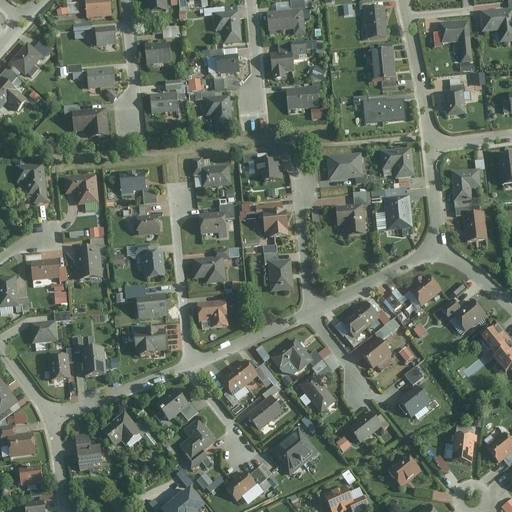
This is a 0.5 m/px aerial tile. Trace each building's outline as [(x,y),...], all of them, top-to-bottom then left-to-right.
[(111,19),(108,0),(84,0),(84,3),(85,14),(86,21),(111,19)] [(168,13),(166,0),(147,0),(149,16),(168,13)] [(177,0),(179,9),(186,8),(184,0),(177,0)] [(303,2),(290,3),(290,11),(303,11),(303,2)] [(373,9),(373,2),(358,3),(359,11),(363,10),(373,9)] [(84,3),(65,5),(66,16),(85,14),(84,3)] [(344,6),(344,16),(353,15),(352,5),(344,6)] [(388,38),(384,8),(373,9),(363,10),(367,41),(388,38)] [(223,15),(222,10),(203,13),(204,18),(212,17),(223,15)] [(511,10),(509,11),(480,13),(481,33),(498,32),(499,44),(511,43),(511,10)] [(306,37),(303,11),(290,11),(266,14),(269,34),(293,31),(294,39),(306,37)] [(241,43),(236,13),(223,15),(212,17),(214,35),(222,34),(224,46),(241,43)] [(471,63),(467,21),(439,24),(439,33),(441,47),(459,45),(460,64),(471,63)] [(179,29),(163,30),(164,40),(180,38),(179,29)] [(115,47),(114,30),(94,31),(95,48),(115,47)] [(439,33),(432,34),(434,50),(441,49),(441,47),(439,33)] [(50,49),(42,41),(32,51),(41,59),(50,49)] [(171,64),(169,43),(144,46),(146,66),(171,64)] [(306,43),(291,45),(292,53),(293,59),(307,58),(306,43)] [(291,45),(278,46),(279,54),(292,53),(291,45)] [(32,51),(26,46),(10,64),(24,77),(41,59),(32,51)] [(224,60),(223,51),(209,52),(210,61),(214,61),(224,60)] [(279,54),(269,55),(271,81),(284,80),(284,75),(294,75),(293,59),(292,53),(279,54)] [(377,54),(370,55),(371,69),(394,67),(393,53),(377,54)] [(224,60),(214,61),(216,77),(239,74),(237,57),(224,60)] [(325,77),(325,67),(312,66),(311,76),(325,77)] [(395,82),(394,67),(371,69),(372,84),(381,84),(395,82)] [(115,87),(113,69),(87,72),(88,81),(89,90),(115,87)] [(18,81),(8,71),(0,79),(10,89),(18,81)] [(87,72),(70,74),(71,83),(88,81),(87,72)] [(484,86),(484,76),(473,77),(474,86),(484,86)] [(17,113),(26,103),(10,89),(0,79),(0,112),(7,104),(17,113)] [(214,80),(215,90),(227,89),(227,79),(214,80)] [(381,84),(382,92),(396,90),(395,82),(381,84)] [(201,95),(200,83),(185,84),(185,95),(201,95)] [(185,84),(164,85),(165,96),(175,96),(185,95),(185,84)] [(317,89),(286,92),(287,113),(319,110),(317,89)] [(464,116),(461,92),(451,94),(444,95),(446,118),(464,116)] [(165,96),(149,98),(151,117),(177,115),(175,96),(165,96)] [(367,97),(352,99),(353,107),(361,106),(361,104),(368,103),(367,97)] [(231,125),(228,99),(203,102),(205,119),(213,118),(215,127),(231,125)] [(405,123),(403,103),(386,105),(386,102),(361,104),(361,106),(364,127),(405,123)] [(78,115),(77,106),(63,108),(64,117),(72,116),(78,115)] [(108,139),(104,112),(78,115),(72,116),(74,135),(88,133),(89,142),(108,139)] [(409,151),(380,154),(382,169),(394,168),(395,179),(412,177),(409,151)] [(365,185),(361,156),(326,161),(329,184),(355,180),(356,187),(365,185)] [(511,157),(498,159),(501,186),(511,184),(511,157)] [(202,171),(201,160),(189,162),(191,177),(203,176),(202,171)] [(281,181),(279,164),(254,166),(255,178),(262,177),(262,182),(281,181)] [(47,197),(44,166),(15,168),(16,185),(27,185),(28,199),(47,197)] [(231,188),(229,168),(202,171),(203,176),(204,190),(231,188)] [(480,171),(451,174),(454,203),(471,202),(470,192),(482,191),(480,176),(480,171)] [(142,192),(140,173),(119,175),(121,194),(142,192)] [(98,206),(95,178),(63,182),(66,198),(76,197),(78,209),(98,206)] [(156,205),(155,191),(142,192),(144,206),(156,205)] [(388,193),(371,194),(371,201),(383,200),(389,200),(388,193)] [(366,195),(353,196),(354,208),(363,207),(368,206),(366,195)] [(389,200),(383,200),(386,233),(412,229),(408,197),(389,200)] [(454,203),(455,217),(462,216),(479,214),(478,201),(471,202),(454,203)] [(265,215),(264,205),(253,207),(254,216),(262,216),(265,215)] [(235,221),(234,207),(219,207),(220,216),(223,215),(224,221),(235,221)] [(366,236),(363,207),(354,208),(335,210),(338,229),(348,228),(349,238),(366,236)] [(151,219),(150,208),(136,210),(137,220),(151,219)] [(291,237),(288,213),(265,215),(262,216),(265,239),(291,237)] [(486,242),(483,214),(479,214),(462,216),(465,244),(486,242)] [(224,221),(223,215),(220,216),(199,218),(201,236),(225,234),(224,221)] [(159,236),(158,218),(151,219),(137,220),(138,238),(159,236)] [(90,229),(91,239),(100,238),(100,228),(90,229)] [(105,241),(89,241),(90,250),(98,250),(105,249),(105,241)] [(154,256),(152,246),(133,248),(134,258),(141,257),(154,256)] [(101,279),(98,250),(90,250),(74,252),(77,282),(101,279)] [(230,251),(213,253),(214,261),(223,261),(231,260),(230,251)] [(165,277),(162,254),(154,256),(141,257),(143,280),(165,277)] [(277,264),(277,254),(263,255),(263,265),(268,264),(277,264)] [(123,257),(112,258),(113,267),(124,266),(123,257)] [(225,286),(223,261),(214,261),(191,263),(192,281),(206,280),(206,287),(225,286)] [(59,270),(57,262),(32,264),(33,283),(59,280),(59,270)] [(293,292),(291,263),(277,264),(268,264),(270,294),(293,292)] [(17,300),(15,277),(0,278),(0,308),(18,307),(17,300)] [(441,293),(429,277),(408,293),(420,309),(441,293)] [(465,284),(453,293),(456,298),(468,289),(465,284)] [(145,300),(143,286),(123,289),(125,302),(136,301),(145,300)] [(66,306),(66,296),(54,296),(55,307),(66,306)] [(238,307),(237,296),(223,297),(224,302),(225,309),(238,307)] [(167,315),(164,297),(145,300),(136,301),(138,318),(167,315)] [(399,306),(393,297),(387,301),(394,310),(399,306)] [(28,311),(28,300),(17,300),(18,307),(18,311),(28,311)] [(461,312),(452,301),(439,311),(448,323),(453,319),(461,312)] [(225,309),(224,302),(195,304),(197,324),(211,323),(212,330),(226,329),(225,309)] [(376,317),(366,304),(354,314),(366,330),(379,320),(376,317)] [(485,320),(472,304),(461,312),(453,319),(465,335),(485,320)] [(393,320),(385,310),(376,317),(379,320),(384,327),(393,320)] [(403,323),(408,319),(403,312),(398,317),(403,323)] [(354,314),(340,324),(352,340),(366,330),(354,314)] [(55,343),(54,324),(29,326),(31,345),(55,343)] [(146,335),(145,327),(131,329),(132,336),(146,335)] [(425,335),(419,327),(413,332),(419,340),(425,335)] [(511,346),(498,328),(482,340),(496,359),(492,361),(506,379),(511,373),(511,346)] [(167,353),(165,333),(146,335),(132,336),(134,357),(167,353)] [(93,340),(71,342),(72,351),(73,357),(83,357),(82,351),(94,350),(93,340)] [(315,364),(296,340),(270,360),(279,371),(290,363),(299,374),(311,366),(315,364)] [(372,371),(390,357),(378,342),(360,356),(372,371)] [(268,359),(260,348),(254,353),(262,364),(268,359)] [(109,379),(107,349),(94,350),(82,351),(83,357),(85,381),(109,379)] [(72,351),(66,352),(66,358),(67,366),(74,365),(73,357),(72,351)] [(324,362),(316,351),(309,356),(315,364),(311,366),(313,369),(324,362)] [(67,366),(66,358),(48,360),(51,383),(69,381),(67,366)] [(317,376),(328,367),(324,362),(313,371),(317,376)] [(253,373),(245,363),(232,372),(244,389),(257,380),(253,373)] [(268,382),(258,369),(253,373),(257,380),(262,387),(268,382)] [(228,394),(232,398),(244,389),(232,372),(220,382),(228,394)] [(334,403),(313,376),(298,387),(319,415),(334,403)] [(16,405),(0,382),(0,416),(8,411),(16,405)] [(188,407),(175,391),(156,406),(169,422),(180,413),(188,407)] [(228,394),(222,398),(232,411),(238,406),(232,398),(228,394)] [(436,411),(424,397),(403,413),(414,428),(436,411)] [(283,415),(271,400),(246,418),(258,434),(283,415)] [(188,423),(199,415),(191,405),(188,407),(180,413),(188,423)] [(0,420),(2,424),(12,417),(8,411),(0,416),(0,420)] [(27,414),(15,414),(16,425),(27,424),(27,414)] [(375,422),(370,415),(348,433),(360,447),(382,429),(375,422)] [(124,416),(101,436),(113,450),(120,443),(125,448),(141,434),(124,416)] [(388,429),(379,418),(375,422),(382,429),(384,432),(388,429)] [(215,443),(198,421),(183,432),(190,441),(180,449),(187,457),(191,462),(202,454),(215,443)] [(15,440),(14,427),(0,428),(0,441),(7,441),(15,440)] [(317,456),(298,429),(269,450),(288,477),(317,456)] [(456,434),(452,463),(472,465),(476,437),(456,434)] [(511,446),(504,436),(487,449),(498,464),(511,453),(511,446)] [(36,455),(33,437),(15,440),(7,441),(10,459),(36,455)] [(88,439),(75,441),(76,448),(89,447),(88,439)] [(349,448),(343,440),(335,445),(341,454),(349,448)] [(102,471),(100,448),(89,449),(90,455),(77,456),(79,473),(102,471)] [(190,472),(206,460),(202,454),(191,462),(187,457),(182,461),(190,472)] [(405,456),(386,472),(402,491),(421,475),(405,456)] [(42,486),(40,467),(19,469),(21,489),(42,486)] [(271,476),(263,467),(258,472),(265,481),(271,476)] [(248,480),(241,472),(223,488),(237,505),(256,489),(248,480)] [(265,481),(258,472),(248,480),(256,489),(265,481)] [(348,484),(356,482),(352,472),(344,475),(348,484)] [(211,484),(206,477),(198,483),(204,490),(211,484)] [(223,485),(220,481),(207,491),(211,495),(223,485)] [(345,488),(323,497),(329,511),(346,511),(354,509),(345,488)] [(198,511),(204,508),(189,489),(158,511),(198,511)] [(511,511),(511,498),(501,508),(504,511),(511,511)] [(44,511),(43,503),(24,505),(24,511),(44,511)]
